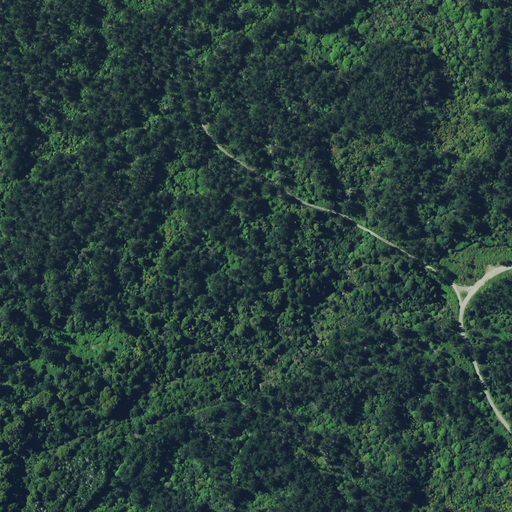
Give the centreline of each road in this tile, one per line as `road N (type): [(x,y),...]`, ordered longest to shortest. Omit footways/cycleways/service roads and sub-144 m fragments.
road 1 (unclassified): [(184,0),(181,56),(192,108),(237,167),(358,217),(450,268),(460,296)]
road 2 (track): [(456,316),(198,436),(100,511)]
road 3 (unclassified): [(511,420),(470,357),(456,316),(460,296)]
